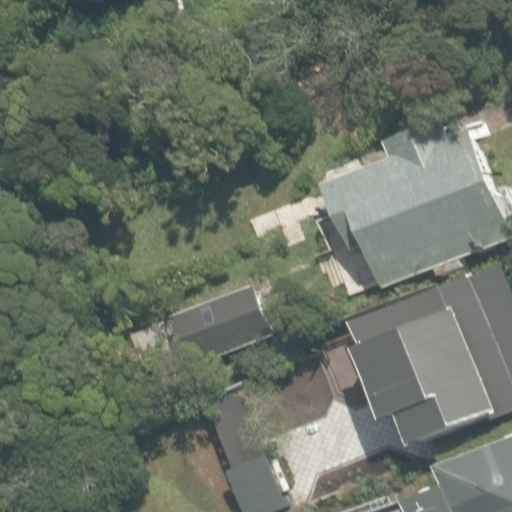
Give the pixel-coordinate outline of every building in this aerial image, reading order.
[(390,287),(390,288),(394,287),(441,270),(442,276),(469,266),(466,259),(511,242),(511,211),(482,128),(458,136),(453,123),(395,143),(401,160),(333,184),(356,250),(374,244),(390,287)] [(411,415),(424,449),(511,416),(511,267),(460,287),(361,323),(370,347),(367,348),(394,421),(411,415)] [(173,315),(192,366),(277,336),(259,285),(173,315)] [(411,503),(414,511),(511,511),(511,441),(446,466),(454,487),(411,503)] [(232,474),(247,511),(292,511),(296,511),(274,457),(232,474)]
